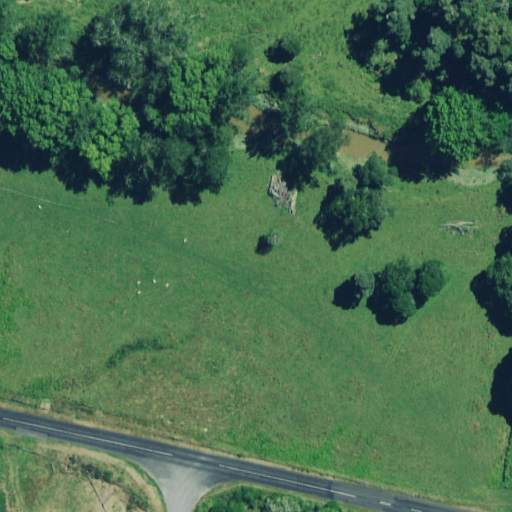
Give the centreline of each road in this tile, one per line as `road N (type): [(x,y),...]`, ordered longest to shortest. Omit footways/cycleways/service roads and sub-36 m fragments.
road 1 (unclassified): [(183,456),(422,511)]
road 2 (unclassified): [(0,417),(183,456)]
